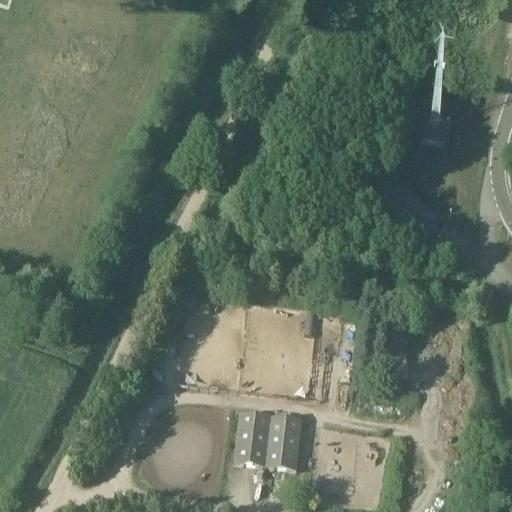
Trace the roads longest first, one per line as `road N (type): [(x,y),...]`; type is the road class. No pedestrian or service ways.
road 1 (track): [(46,511),(289,0)]
road 2 (track): [(432,511),(441,461),(424,441),(311,414),(169,401),(144,419),(128,469)]
road 3 (track): [(53,500),(124,490),(213,511)]
